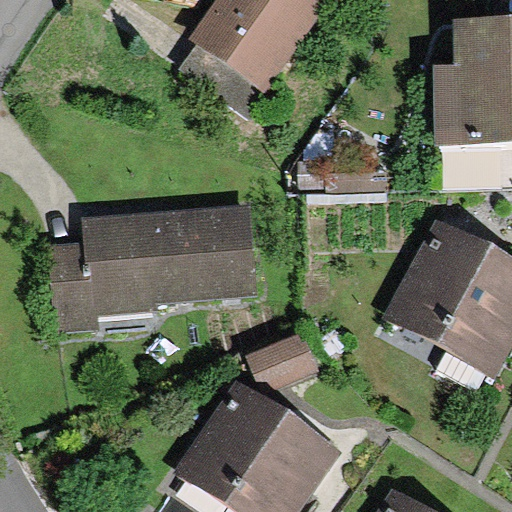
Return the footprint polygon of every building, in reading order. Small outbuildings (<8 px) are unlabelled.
[(213,0),(154,76),(224,130),(324,0),(213,0)] [(511,35),(454,37),(455,90),(434,90),(435,163),(511,161),(511,35)] [(248,215),(83,229),(87,274),(45,278),(51,352),(157,343),(155,316),(256,308),(248,215)] [(511,283),(423,240),(380,329),(485,380),(511,325),(511,283)] [(229,405),(174,495),(201,511),(301,511),(330,466),(229,405)]
